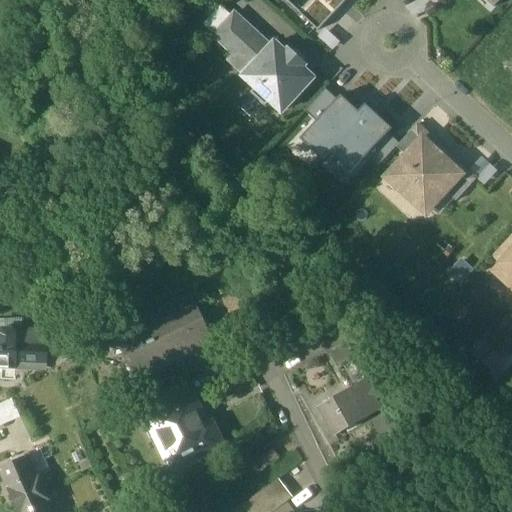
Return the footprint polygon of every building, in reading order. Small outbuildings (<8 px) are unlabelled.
[(311,0),(300,13),(318,31),(346,0),(311,0)] [(259,36),(236,15),(216,37),(235,55),(239,59),(259,36)] [(259,36),(239,59),(252,71),(273,49),(259,36)] [(252,71),(245,78),(257,89),(272,103),(283,113),(315,79),(304,69),(308,65),(292,50),(288,55),(277,44),(273,49),(252,71)] [(239,59),(235,55),(228,63),(245,78),(252,71),(239,59)] [(272,103),(257,89),(252,94),(267,108),(272,103)] [(327,91),(311,108),(322,119),(339,101),(327,91)] [(339,101),(322,119),(302,141),(324,162),(331,154),(353,174),(372,153),(391,133),(393,130),(366,106),(360,112),(343,97),(339,101)] [(403,143),(398,148),(409,158),(424,142),(425,143),(430,137),(418,126),(403,143)] [(391,133),(372,153),(384,163),(398,148),(403,143),(391,133)] [(409,158),(390,179),(427,213),(446,192),(461,176),(460,175),(425,143),(424,142),(409,158)] [(461,176),(446,192),(457,202),(477,180),(465,169),(460,175),(461,176)] [(7,231),(0,234),(0,263),(19,253),(7,231)] [(511,236),(493,257),(502,265),(511,254),(511,236)] [(511,254),(502,265),(511,274),(511,254)] [(28,271),(7,269),(6,298),(26,299),(28,271)] [(201,310),(183,318),(193,339),(210,331),(201,310)] [(47,317),(5,321),(0,321),(0,339),(3,340),(19,342),(20,333),(51,336),(53,317),(47,317)] [(183,318),(121,347),(134,373),(148,377),(199,353),(193,339),(183,318)] [(0,384),(15,386),(17,365),(36,367),(37,359),(50,353),(51,336),(20,333),(19,342),(3,340),(0,339),(0,384)] [(359,359),(341,370),(352,388),(367,380),(370,378),(359,359)] [(187,380),(160,393),(165,405),(193,393),(187,380)] [(367,380),(352,388),(371,418),(385,410),(367,380)] [(352,388),(319,409),(337,439),(371,418),(352,388)] [(165,405),(144,416),(170,473),(226,447),(214,422),(210,425),(194,392),(193,393),(165,405)] [(41,448),(28,455),(37,474),(40,473),(41,474),(51,469),(41,448)] [(28,455),(0,467),(0,468),(15,501),(47,487),(41,474),(40,473),(37,474),(28,455)] [(278,477),(255,494),(265,508),(267,511),(279,511),(295,500),(278,477)] [(47,487),(15,501),(20,511),(54,511),(50,502),(53,501),(47,487)] [(255,494),(241,505),(246,511),(259,511),(265,508),(255,494)]
